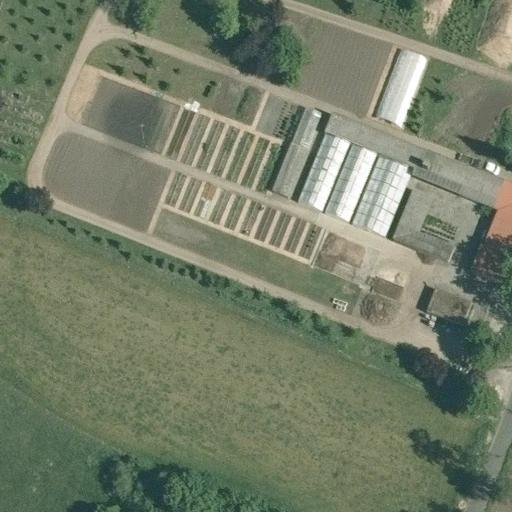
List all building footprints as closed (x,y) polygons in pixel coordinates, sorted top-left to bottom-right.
[(398,50),(374,119),(401,128),(425,59),(398,50)] [(307,108),(292,144),(308,150),(322,114),(307,108)] [(511,188),(466,170),(429,155),(428,155),(333,116),(325,135),(413,171),(422,174),(460,190),(457,197),(498,214),(496,219),(511,225),(511,188)] [(326,136),(299,203),(323,213),(350,145),(326,136)] [(353,146),(325,214),(349,224),(377,156),(353,146)] [(413,171),(380,157),(352,225),(386,239),(413,171)] [(270,168),(267,190),(275,192),(279,170),(270,168)] [(413,192),(393,242),(448,264),(454,250),(418,235),(432,200),(413,192)] [(511,225),(496,219),(488,238),(485,238),(471,273),(470,273),(501,286),(511,259),(511,225)] [(471,305),(436,291),(427,314),(463,328),(471,305)]
